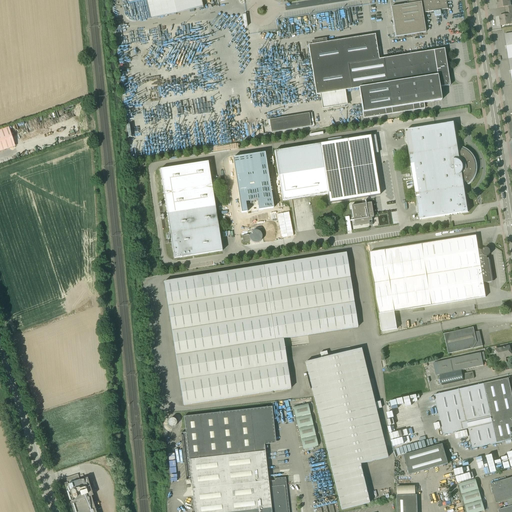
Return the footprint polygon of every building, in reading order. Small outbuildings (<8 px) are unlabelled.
[(127,0),(128,4),(137,2),(138,6),(137,6),(136,5),(135,5),(134,5),(133,5),(132,5),(131,5),(130,5),(130,6),(129,6),(128,7),(127,8),(127,9),(126,10),(126,11),(126,12),(126,13),(126,14),(126,15),(127,15),(127,16),(128,17),(128,18),(129,18),(130,19),(131,19),(132,19),(133,20),(134,20),(135,20),(136,19),(137,18),(138,18),(139,17),(139,16),(140,16),(140,15),(140,14),(141,14),(141,13),(141,12),(141,11),(140,10),(140,9),(140,8),(147,7),(150,19),(203,7),(201,0),(127,0)] [(391,7),(396,37),(426,32),(423,18),(426,18),(425,12),(448,9),(446,2),(451,1),(450,0),(406,0),(407,4),(391,7)] [(505,7),(506,11),(511,10),(511,5),(511,6),(510,1),(508,1),(507,0),(496,0),(498,8),(505,7)] [(511,23),(511,10),(506,11),(507,15),(499,16),(500,26),(511,23)] [(364,118),(392,113),(392,114),(425,109),(424,103),(442,100),(439,87),(450,85),(449,78),(450,78),(450,75),(448,75),(444,49),(379,59),(375,34),(308,45),(316,95),(359,88),(364,118)] [(271,133),(311,126),(309,113),(269,120),(271,133)] [(466,182),(468,185),(468,184),(469,183),(470,182),(471,181),(472,180),(473,179),(473,178),(474,177),(475,176),(475,174),(475,172),(476,171),(476,169),(476,168),(475,168),(475,165),(474,162),(475,162),(474,161),(474,160),(474,159),(473,157),(472,156),(471,155),(470,154),(469,153),(468,152),(467,151),(465,150),(464,149),(463,149),(462,149),(461,151),(458,151),(454,123),(405,130),(420,220),(468,212),(464,184),(466,182)] [(369,135),(320,144),(329,201),(379,193),(369,135)] [(320,144),(275,151),(283,201),(328,194),(320,144)] [(222,251),(208,162),(160,169),(174,258),(222,251)] [(351,206),(354,226),(369,223),(369,225),(372,225),(371,217),(373,217),(371,203),(351,206)] [(379,226),(389,225),(387,214),(377,216),(379,226)] [(262,237),(262,236),(262,235),(261,234),(261,233),(260,232),(259,231),(258,231),(257,230),(256,230),(255,230),(254,230),(253,231),(252,232),(251,232),(251,233),(250,233),(250,234),(248,235),(242,236),(243,242),(249,240),(251,240),(251,241),(252,242),(253,242),(254,243),(255,243),(256,243),(257,243),(258,243),(258,242),(259,242),(260,241),(261,240),(262,239),(262,238),(262,237)] [(379,314),(475,299),(486,297),(483,283),(491,282),(487,256),(489,256),(490,255),(490,254),(491,253),(490,251),(490,249),(488,248),(487,248),(484,248),(483,249),(482,251),(478,249),(476,236),(422,244),(369,252),(379,314)] [(183,405),(291,388),(283,339),(358,327),(346,253),(164,281),(183,405)] [(483,346),(479,331),(475,332),(473,327),(444,334),(448,354),(483,346)] [(509,346),(495,349),(498,362),(507,360),(506,357),(511,356),(509,346)] [(342,510),(370,503),(360,464),(388,458),(361,349),(306,362),(342,510)] [(484,352),(450,359),(433,363),(436,376),(439,375),(442,386),(464,381),(475,379),(473,372),(462,374),(461,370),(484,365),(483,360),(486,360),(484,352)] [(511,394),(508,378),(483,384),(434,395),(443,435),(468,429),(472,448),(497,443),(511,439),(511,394)] [(318,446),(308,404),(293,407),(303,449),(318,446)] [(274,478),(275,480),(268,481),(265,451),(264,445),(276,443),(272,407),(250,409),(184,417),(186,433),(181,433),(186,480),(191,480),(194,511),(289,511),(286,477),(274,478)] [(448,464),(443,444),(404,455),(409,475),(448,464)] [(507,500),(509,507),(498,510),(498,511),(511,511),(511,477),(491,484),(496,503),(507,500)] [(93,511),(96,510),(91,496),(93,496),(87,478),(68,484),(76,511),(93,511)] [(324,481),(328,497),(334,496),(331,479),(324,481)] [(459,484),(467,511),(479,511),(485,510),(476,479),(459,484)] [(417,511),(417,500),(417,496),(417,495),(397,496),(397,511),(417,511)]
